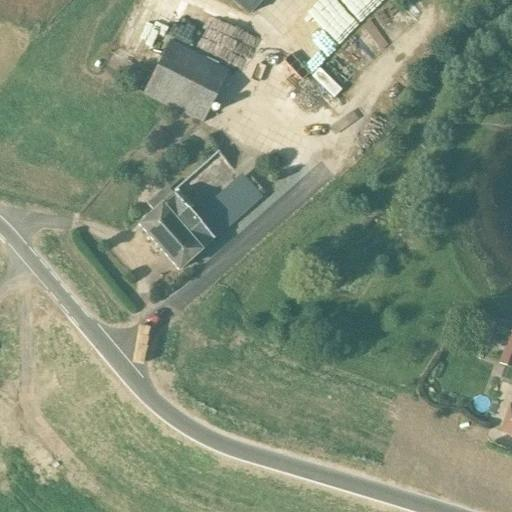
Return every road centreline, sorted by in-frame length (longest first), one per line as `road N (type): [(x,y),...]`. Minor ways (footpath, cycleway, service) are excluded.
road 1 (unclassified): [(436,511),(182,426),(142,391),(0,225)]
road 2 (track): [(0,318),(45,379),(139,471),(202,511)]
road 3 (track): [(30,258),(55,328),(54,387)]
